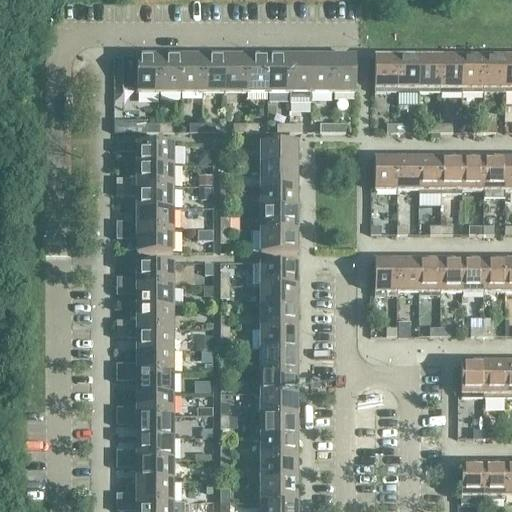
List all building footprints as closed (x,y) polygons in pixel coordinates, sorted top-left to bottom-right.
[(159,96),(159,60),(136,60),(136,96),(159,96)] [(180,96),(180,60),(159,60),(159,96),(180,96)] [(202,96),(202,60),(180,60),(180,96),(202,96)] [(223,96),(223,60),(202,60),(202,96),(223,96)] [(245,96),(245,60),(223,60),(223,96),(245,96)] [(267,96),(267,60),(245,60),(245,96),(267,96)] [(289,96),(289,60),(267,60),(267,96),(289,96)] [(310,96),(310,60),(289,60),(289,96),(310,96)] [(332,96),(332,60),(310,60),(310,96),(332,96)] [(355,96),(355,60),(332,60),(332,96),(355,96)] [(396,96),(396,60),(374,60),(374,96),(396,96)] [(418,96),(418,60),(396,60),(396,96),(418,96)] [(439,96),(439,60),(418,60),(418,96),(439,96)] [(461,96),(461,60),(439,60),(439,96),(461,96)] [(483,96),(483,60),(461,60),(461,96),(483,96)] [(504,96),(504,60),(483,60),(483,96),(504,96)] [(159,136),(159,127),(146,127),(146,136),(159,136)] [(171,136),(171,127),(159,127),(159,136),(171,136)] [(202,136),(202,127),(189,127),(189,136),(202,136)] [(214,136),(214,127),(202,127),(202,136),(214,136)] [(245,136),(245,127),(233,127),(233,136),(245,136)] [(258,136),(258,127),(245,127),(245,136),(258,136)] [(289,136),(289,127),(276,127),(276,136),(289,136)] [(301,136),(301,127),(289,127),(289,136),(301,136)] [(332,136),(332,127),(319,127),(319,136),(332,136)] [(345,136),(345,127),(332,127),(332,136),(345,136)] [(396,136),(396,127),(386,127),(386,136),(396,136)] [(409,136),(409,127),(396,127),(396,136),(409,136)] [(439,136),(439,127),(427,127),(427,136),(439,136)] [(452,136),(452,127),(439,127),(439,136),(452,136)] [(483,136),(483,127),(472,127),(472,136),(483,136)] [(495,136),(495,127),(483,127),(483,136),(495,136)] [(129,155),(129,146),(116,146),(116,155),(129,155)] [(172,169),(172,146),(135,146),(135,169),(172,169)] [(229,159),(229,146),(220,146),(220,159),(229,159)] [(296,169),(296,156),(296,146),(260,146),(260,169),(296,169)] [(396,193),(396,162),(374,162),(374,193),(396,193)] [(418,193),(418,162),(396,162),(396,193),(418,193)] [(439,197),(439,162),(418,162),(418,193),(418,197),(439,197)] [(461,197),(461,193),(461,162),(439,162),(439,197),(461,197)] [(483,193),(483,162),(461,162),(461,193),(483,193)] [(504,193),(504,162),(483,162),(483,193),(504,193)] [(172,190),(172,169),(135,169),(135,190),(172,190)] [(296,190),(296,179),(296,169),(260,169),(260,190),(296,190)] [(229,190),(229,178),(220,177),(220,190),(229,190)] [(129,190),(129,181),(116,181),(116,190),(129,190)] [(172,212),(172,190),(135,190),(129,190),(116,190),(116,199),(135,199),(136,212),(172,212)] [(229,203),(229,190),(220,190),(220,203),(229,203)] [(296,212),(296,190),(260,190),(260,212),(296,212)] [(172,233),(172,212),(136,212),(136,233),(172,233)] [(296,234),(296,212),(260,212),(260,234),(296,234)] [(229,233),(229,221),(220,221),(220,233),(229,233)] [(129,233),(129,225),(116,225),(116,233),(129,233)] [(380,238),(380,229),(370,229),(370,238),(380,238)] [(407,238),(407,229),(396,229),(396,238),(407,238)] [(439,238),(439,229),(429,229),(429,238),(439,238)] [(452,238),(452,229),(439,229),(439,238),(452,238)] [(482,238),(482,229),(468,229),(468,238),(482,238)] [(493,238),(493,229),(482,229),(482,238),(493,238)] [(173,256),(172,233),(136,233),(129,233),(116,233),(116,242),(136,242),(136,256),(173,256)] [(229,246),(229,233),(220,233),(220,246),(229,246)] [(296,256),(296,234),(260,234),(260,256),(296,256)] [(396,299),(396,295),(396,264),(374,264),(374,299),(396,299)] [(418,295),(418,264),(396,264),(396,295),(418,295)] [(439,295),(439,264),(418,264),(418,295),(418,300),(439,299),(439,295)] [(461,296),(461,264),(439,264),(439,295),(461,296)] [(483,296),(483,264),(461,264),(461,296),(483,296)] [(504,296),(504,264),(483,264),(483,296),(504,296)] [(172,289),(172,266),(136,266),(136,280),(116,280),(116,289),(129,289),(136,289),(172,289)] [(296,289),(296,266),(260,266),(260,289),(296,289)] [(229,289),(229,276),(220,276),(220,289),(229,289)] [(129,298),(129,289),(116,289),(116,298),(129,298)] [(172,311),(172,289),(136,289),(136,311),(172,311)] [(229,302),(229,289),(220,289),(220,302),(229,302)] [(296,311),(296,289),(260,289),(260,311),(296,311)] [(172,332),(172,311),(136,311),(136,324),(116,324),(116,332),(172,332)] [(296,332),(296,311),(260,311),(260,333),(296,332)] [(229,332),(229,320),(220,320),(220,332),(229,332)] [(396,340),(396,333),(396,331),(386,331),(386,340),(396,340)] [(439,340),(439,331),(429,331),(429,340),(439,340)] [(450,340),(450,331),(439,331),(439,340),(450,340)] [(482,340),(482,331),(470,331),(470,340),(482,340)] [(493,340),(493,331),(482,331),(482,340),(493,340)] [(172,354),(172,332),(116,332),(116,341),(136,341),(136,354),(172,354)] [(229,345),(229,332),(220,332),(220,345),(229,345)] [(296,354),(296,332),(260,333),(260,354),(296,354)] [(172,376),(172,354),(136,354),(136,376),(172,376)] [(296,375),(296,354),(260,354),(260,375),(296,375)] [(229,375),(229,363),(220,363),(220,375),(229,375)] [(483,401),(482,366),(460,366),(460,401),(483,401)] [(504,401),(504,366),(482,366),(483,401),(504,401)] [(129,376),(129,367),(116,367),(116,376),(129,376)] [(229,388),(229,375),(220,375),(220,388),(229,388)] [(296,397),(296,375),(260,375),(260,397),(296,397)] [(129,384),(129,376),(116,376),(116,384),(129,384)] [(172,398),(172,376),(136,376),(136,398),(172,398)] [(296,419),(296,397),(260,397),(260,419),(296,419)] [(172,419),(172,398),(136,398),(136,419),(172,419)] [(229,419),(229,407),(220,407),(220,419),(229,419)] [(129,419),(129,410),(116,410),(116,419),(129,419)] [(129,428),(129,419),(116,419),(116,428),(129,428)] [(172,441),(172,419),(136,419),(136,441),(172,441)] [(229,432),(229,419),(220,419),(220,432),(229,432)] [(296,441),(296,419),(260,419),(260,441),(296,441)] [(483,442),(483,433),(472,433),(472,442),(483,442)] [(493,442),(493,433),(483,433),(483,442),(493,442)] [(172,463),(172,441),(136,441),(136,463),(172,463)] [(296,462),(296,441),(260,441),(260,462),(296,462)] [(229,462),(229,450),(220,450),(220,462),(229,462)] [(129,463),(129,454),(116,454),(116,463),(129,463)] [(229,475),(229,462),(220,462),(220,475),(229,475)] [(296,484),(296,462),(260,462),(260,484),(296,484)] [(172,463),(136,463),(129,463),(116,463),(116,471),(136,471),(136,484),(172,484),(172,463)] [(482,500),(482,468),(460,468),(460,500),(482,500)] [(504,504),(504,499),(504,468),(482,468),(482,500),(482,504),(504,504)] [(172,506),(172,484),(136,484),(136,506),(172,506)] [(296,506),(296,484),(260,484),(260,506),(296,506)] [(229,506),(229,493),(220,493),(220,506),(229,506)] [(129,506),(129,497),(116,497),(116,506),(129,506)]
